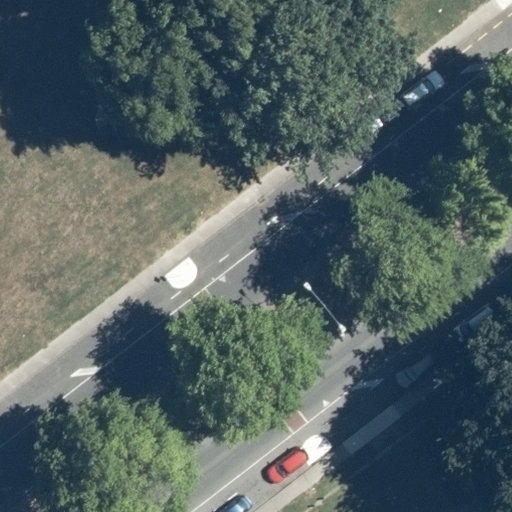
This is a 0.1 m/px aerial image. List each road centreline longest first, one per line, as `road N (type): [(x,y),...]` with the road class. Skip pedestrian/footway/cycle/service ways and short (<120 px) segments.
road 1 (tertiary): [(0,462),(511,25)]
road 2 (tertiary): [(511,196),(124,511)]
